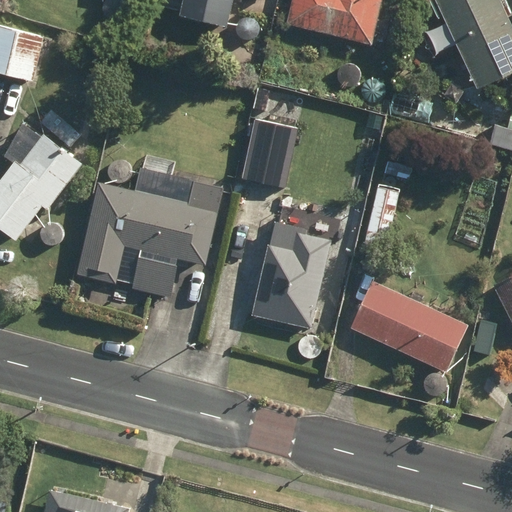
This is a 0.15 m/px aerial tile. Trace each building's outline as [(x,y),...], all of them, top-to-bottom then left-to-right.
[(181,0),(177,17),(223,28),(229,0),(181,0)] [(290,0),(284,25),(369,46),(380,0),(290,0)] [(511,73),(511,33),(504,17),(508,15),(504,8),(500,10),(495,0),(430,0),(476,92),(511,73)] [(266,20),(245,16),(240,37),(261,42),(266,20)] [(0,28),(0,76),(30,84),(37,58),(43,59),(48,40),(0,28)] [(316,42),(305,45),(308,55),(319,52),(316,42)] [(368,65),(344,61),(339,90),(363,94),(368,65)] [(511,103),(511,79),(498,86),(507,105),(511,103)] [(44,105),(35,117),(72,146),(82,134),(44,105)] [(253,120),(240,180),(283,189),(296,130),(253,120)] [(13,163),(0,179),(0,232),(13,243),(40,207),(45,211),(79,166),(41,137),(18,167),(13,163)] [(436,146),(429,167),(446,172),(453,152),(436,146)] [(121,181),(125,181),(128,179),(131,176),(133,173),(133,169),(132,165),(130,162),(126,159),(123,158),(119,158),(115,160),(112,162),(110,165),(110,169),(110,172),(111,176),(114,179),(117,181),(121,181)] [(417,161),(390,160),(390,178),(416,179),(417,161)] [(97,185),(75,275),(169,298),(177,267),(172,266),(174,259),(202,266),(220,189),(138,169),(132,194),(97,185)] [(375,188),(366,231),(387,236),(397,193),(375,188)] [(51,245),(55,244),(59,243),(61,240),(63,236),(63,232),(62,228),(60,225),(57,223),(53,222),(49,222),(46,223),(43,225),(41,229),(40,232),(40,236),(42,239),(44,242),(47,244),(51,245)] [(301,236),(302,231),(272,224),(267,248),(265,248),(250,316),(309,329),(328,242),(301,236)] [(511,276),(490,288),(511,329),(511,276)] [(371,282),(349,329),(443,374),(465,326),(371,282)] [(310,358),(314,358),(318,356),(321,353),(322,350),(323,346),(322,342),(319,338),(316,336),(312,335),(309,335),(305,336),(302,339),(300,342),(299,346),(299,349),(301,353),(303,356),(306,358),(310,358)] [(435,396),(439,396),(442,394),(445,391),(447,388),(447,384),(446,380),(444,376),(440,374),(436,373),(433,373),(429,374),(426,377),(424,380),(423,384),(424,387),(425,391),(427,394),(431,396),(435,396)] [(42,511),(126,511),(127,509),(47,491),(42,511)]
